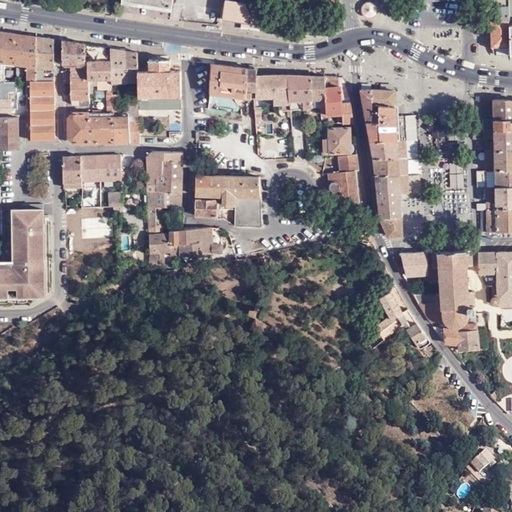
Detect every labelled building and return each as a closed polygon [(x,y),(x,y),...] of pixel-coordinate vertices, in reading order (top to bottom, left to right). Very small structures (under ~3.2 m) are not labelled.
[(240,28),(269,32),(254,0),(243,0),(246,4),(225,1),(222,19),(241,22),(240,28)] [(489,0),(491,50),(495,54),(510,54),(509,25),(509,22),(508,0),(489,0)] [(36,68),(35,37),(0,31),(0,62),(3,63),(26,66),(36,68)] [(35,82),(54,81),(53,40),(35,37),(36,68),(36,71),(35,82)] [(88,80),(86,44),(63,41),(63,64),(66,66),(70,66),(71,101),(70,104),(73,106),(88,106),(88,80)] [(110,48),(86,44),(88,80),(91,80),(97,80),(102,80),(112,80),(110,49),(110,48)] [(126,52),(110,49),(112,80),(112,83),(127,82),(126,52)] [(137,53),(126,52),(127,82),(138,82),(138,72),(137,53)] [(181,109),(180,72),(169,72),(169,60),(149,61),(149,72),(138,72),(138,82),(138,97),(139,109),(139,110),(181,109)] [(210,94),(212,64),(190,62),(190,78),(195,114),(196,113),(196,109),(209,109),(210,94)] [(247,91),(247,69),(212,64),(210,94),(250,99),(250,91),(247,91)] [(26,82),(35,82),(36,71),(36,68),(26,66),(26,82)] [(256,76),(256,70),(247,69),(247,91),(250,91),(254,92),(256,92),(256,76)] [(289,107),(287,75),(256,76),(256,92),(254,92),(254,98),(282,98),(283,107),(289,107)] [(311,101),(311,76),(287,75),(289,107),(289,109),(304,109),(304,101),(311,101)] [(326,108),(325,87),(324,77),(311,76),(311,101),(312,108),(320,108),(326,108)] [(324,77),(325,87),(335,86),(335,88),(340,88),(346,87),(345,81),(342,78),(324,77)] [(97,89),(112,89),(112,83),(112,80),(102,80),(97,80),(97,89)] [(27,140),(54,140),(54,81),(35,82),(26,82),(26,86),(25,94),(26,94),(27,101),(25,101),(25,108),(27,108),(27,140)] [(335,86),(325,87),(326,108),(320,108),(320,116),(336,115),(337,124),(353,124),(349,104),(341,104),(340,88),(335,88),(335,86)] [(371,107),(371,90),(360,89),(366,122),(379,122),(379,113),(371,113),(371,107)] [(394,90),(371,90),(371,107),(379,106),(395,107),(394,90)] [(6,99),(5,93),(0,92),(0,116),(10,116),(11,116),(11,107),(8,107),(8,99),(6,99)] [(138,97),(127,97),(128,117),(129,144),(139,144),(139,110),(139,109),(138,97)] [(494,117),(494,120),(511,119),(511,101),(484,101),(484,117),(494,117)] [(396,118),(395,107),(379,106),(379,113),(379,122),(366,122),(370,141),(397,140),(396,118)] [(73,113),(69,118),(68,138),(74,144),(114,144),(113,117),(89,117),(89,113),(73,113)] [(0,148),(14,149),(14,123),(10,123),(10,116),(0,116),(0,148)] [(113,117),(114,144),(129,144),(128,117),(119,117),(113,117)] [(405,117),(396,118),(397,140),(406,140),(405,117)] [(494,130),(511,129),(511,119),(494,120),(494,130)] [(484,130),(494,130),(494,120),(484,120),(484,130)] [(290,133),(289,127),(264,121),(263,127),(290,133)] [(350,145),(349,128),(328,128),(328,140),(322,140),(323,151),(329,152),(329,154),(350,153),(352,152),(353,149),(352,147),(350,145)] [(495,151),(511,150),(511,129),(494,130),(494,142),(484,142),(484,151),(495,151)] [(494,142),(494,130),(484,130),(484,136),(484,142),(494,142)] [(397,140),(370,141),(373,160),(398,159),(397,140)] [(406,140),(397,140),(398,159),(407,158),(406,140)] [(485,171),(495,171),(511,170),(511,150),(495,151),(495,162),(485,162),(485,171)] [(147,178),(161,179),(161,171),(161,161),(182,162),(182,154),(150,153),(146,156),(147,178)] [(358,170),(356,154),(338,156),(339,172),(328,173),(329,189),(332,192),(332,195),(325,195),(324,197),(322,197),(323,207),(326,206),(327,210),(343,209),(343,206),(358,204),(354,171),(358,170)] [(121,162),(121,156),(80,157),(82,182),(83,182),(96,182),(102,181),(115,181),(121,181),(121,174),(121,162)] [(82,182),(80,157),(63,157),(63,182),(64,182),(81,182),(82,182)] [(398,159),(373,160),(374,166),(375,177),(399,176),(398,159)] [(161,171),(182,172),(182,162),(161,161),(161,171)] [(495,188),(511,187),(511,170),(495,171),(495,188)] [(161,180),(181,181),(182,172),(161,171),(161,179),(161,180)] [(485,188),(495,188),(495,171),(485,171),(485,188)] [(260,178),(195,176),(195,219),(196,222),(216,221),(216,210),(235,211),(234,226),(263,227),(261,203),(260,178)] [(399,176),(375,177),(380,218),(387,236),(402,235),(399,176)] [(147,191),(181,193),(181,181),(161,180),(161,179),(147,178),(147,191)] [(496,210),(511,209),(511,187),(495,188),(496,201),(496,204),(496,210)] [(496,201),(495,188),(485,188),(485,201),(496,201)] [(162,227),(162,223),(163,207),(181,208),(181,193),(147,191),(149,229),(162,227)] [(123,207),(122,193),(108,193),(108,208),(123,207)] [(82,194),(81,210),(96,209),(96,200),(88,201),(87,194),(82,194)] [(0,281),(43,280),(43,205),(23,205),(17,210),(17,226),(16,226),(16,243),(13,243),(13,262),(0,262),(0,281)] [(511,232),(511,209),(496,210),(486,210),(486,232),(511,232)] [(217,228),(195,230),(178,231),(179,245),(183,244),(184,256),(208,253),(221,253),(221,231),(217,228)] [(179,245),(178,231),(170,231),(169,233),(162,234),(149,235),(150,253),(165,253),(170,252),(170,259),(179,259),(179,257),(179,245)] [(472,265),(472,250),(432,253),(433,268),(436,268),(439,267),(440,281),(437,280),(438,283),(441,283),(441,295),(435,295),(435,296),(434,296),(434,297),(436,319),(444,319),(447,324),(451,326),(457,327),(462,325),(466,321),(469,313),(476,313),(475,292),(468,292),(467,283),(470,282),(470,280),(467,281),(466,266),(472,265)] [(511,251),(497,252),(497,273),(497,287),(497,294),(495,295),(495,296),(492,297),(491,299),(492,302),(493,304),(495,305),(498,304),(511,303),(511,251)] [(428,275),(427,253),(427,252),(400,253),(406,273),(410,273),(410,276),(428,275)] [(497,273),(497,252),(478,252),(479,273),(497,273)] [(165,253),(150,253),(150,254),(149,266),(166,265),(165,253)] [(433,268),(432,253),(427,253),(428,275),(433,275),(436,275),(436,268),(433,268)] [(44,295),(43,280),(0,281),(0,292),(7,293),(7,288),(16,289),(16,290),(25,290),(25,292),(35,292),(35,297),(39,298),(44,295)] [(365,344),(370,352),(385,340),(386,340),(386,338),(393,332),(399,327),(404,324),(414,318),(410,313),(408,309),(402,312),(391,292),(381,298),(390,316),(369,332),(372,338),(365,344)] [(431,323),(436,319),(434,297),(433,297),(414,295),(431,323)] [(422,330),(414,318),(404,324),(419,348),(422,348),(430,343),(431,341),(422,330)] [(265,326),(255,321),(250,331),(260,337),(265,326)] [(464,328),(464,331),(477,329),(476,322),(467,324),(464,328)] [(458,330),(434,327),(446,343),(459,344),(460,350),(479,348),(477,329),(464,331),(458,332),(458,330)] [(386,340),(385,340),(387,343),(396,336),(393,332),(386,338),(386,340)] [(479,455),(488,465),(492,462),(484,451),(479,455)] [(474,477),(478,473),(488,465),(479,455),(465,467),(474,477)] [(506,484),(499,476),(492,482),(499,490),(506,484)]
